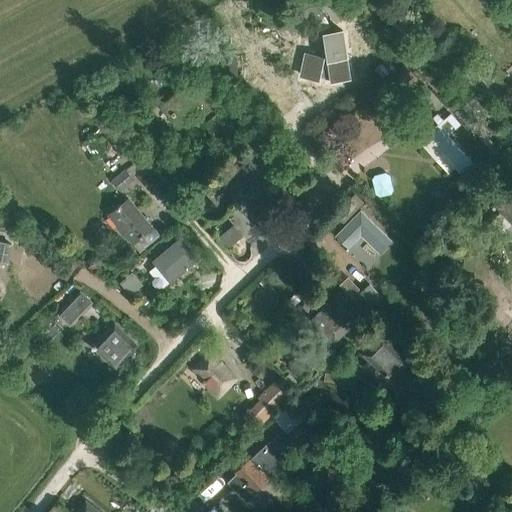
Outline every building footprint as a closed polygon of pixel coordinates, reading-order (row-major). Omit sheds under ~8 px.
[(285,22),(291,34),(308,24),(311,29),(318,25),(321,30),(330,25),(324,14),(321,16),(311,0),(300,0),(283,10),(289,20),(285,22)] [(384,61),(374,68),(383,79),(393,72),(384,61)] [(194,77),(160,106),(180,129),(196,115),(200,121),(218,105),(194,77)] [(222,109),(204,125),(215,138),(234,123),(222,109)] [(440,124),(430,132),(442,146),(458,163),(455,166),(462,174),(474,163),(446,131),(451,127),(439,114),(435,118),(440,124)] [(245,157),(260,175),(275,162),(260,145),(245,157)] [(220,183),(233,198),(259,176),(246,160),(220,183)] [(113,180),(120,189),(133,179),(125,170),(113,180)] [(390,195),(392,191),(389,176),(385,173),(374,176),(372,180),(375,194),(379,197),(390,195)] [(456,179),(443,190),(451,200),(464,188),(456,179)] [(511,194),(511,193),(496,207),(511,222),(511,194)] [(355,194),(335,214),(344,223),(364,202),(355,194)] [(108,215),(132,244),(152,227),(129,198),(108,215)] [(361,234),(380,252),(392,240),(361,210),(336,236),(348,247),(361,234)] [(220,234),(230,245),(241,234),(231,223),(220,234)] [(152,260),(170,282),(199,257),(181,235),(152,260)] [(0,241),(0,260),(8,262),(11,244),(0,241)] [(291,263),(279,273),(289,284),(300,275),(291,263)] [(133,273),(120,283),(129,294),(142,284),(133,273)] [(361,291),(359,293),(372,308),(382,298),(369,284),(361,291)] [(58,314),(70,325),(92,302),(80,290),(58,314)] [(317,313),(311,319),(334,342),(357,319),(342,304),(334,311),(327,303),(321,309),(319,308),(316,311),(317,313)] [(92,345),(116,367),(137,345),(113,322),(92,345)] [(363,353),(371,361),(379,368),(380,368),(390,378),(408,360),(382,334),(363,353)] [(190,370),(218,399),(240,377),(212,349),(190,370)] [(235,472),(254,493),(273,475),(268,470),(283,456),(269,441),(235,472)] [(77,511),(99,511),(86,501),(77,511)]
